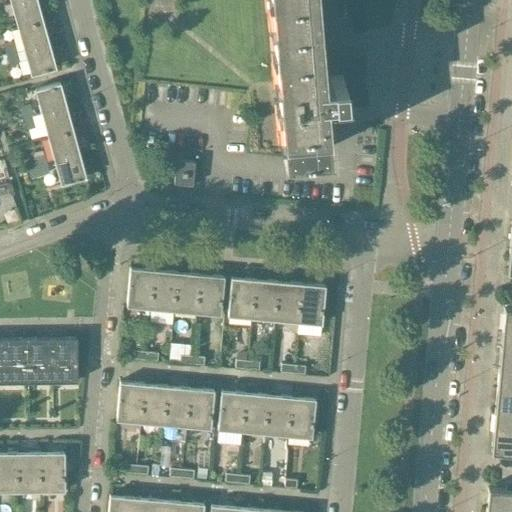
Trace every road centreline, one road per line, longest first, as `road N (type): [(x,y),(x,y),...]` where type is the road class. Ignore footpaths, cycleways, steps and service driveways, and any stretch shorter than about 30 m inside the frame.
road 1 (residential): [(84,511),(108,211)]
road 2 (residential): [(339,511),(364,232)]
road 3 (tertiary): [(423,511),(446,247)]
road 4 (tertiary): [(446,247),(467,0)]
road 5 (residential): [(133,211),(364,232)]
road 6 (residential): [(133,211),(77,0)]
